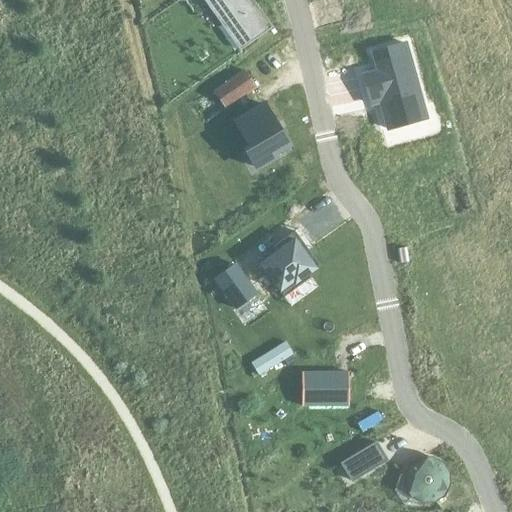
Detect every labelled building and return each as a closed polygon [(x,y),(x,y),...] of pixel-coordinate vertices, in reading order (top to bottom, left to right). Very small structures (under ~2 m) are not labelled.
[(252,0),(204,0),(218,20),(225,15),(243,40),(257,30),(260,36),(272,27),(252,0)] [(499,10),(499,11),(502,26),(502,27),(503,27),(511,28),(511,0),(510,0),(500,7),(500,8),(499,9),(499,10)] [(377,71),(363,75),(371,105),(380,102),(387,129),(411,123),(408,112),(423,108),(405,43),(372,53),(377,71)] [(244,70),(214,92),(226,110),(257,88),(244,70)] [(263,105),(235,121),(250,147),(245,150),(256,168),(275,157),(273,154),(287,146),(263,105)] [(278,252),(260,264),(279,290),(292,280),(297,287),(310,278),(307,273),(318,265),(306,249),(302,252),(297,246),(302,243),(294,232),(274,247),(278,252)] [(463,247),(428,254),(436,290),(455,286),(458,302),(491,295),(488,278),(470,281),(463,247)] [(257,295),(234,264),(214,279),(236,310),(257,295)] [(486,335),(436,350),(443,375),(493,360),(486,335)] [(348,373),(301,373),(301,406),(348,406),(348,373)] [(511,419),(492,425),(495,440),(511,435),(511,419)] [(376,443),(341,463),(352,481),(386,460),(376,443)] [(409,465),(404,475),(405,487),(411,497),(422,502),(434,502),(444,495),(449,485),(448,473),(442,463),(431,457),(419,458),(409,465)]
